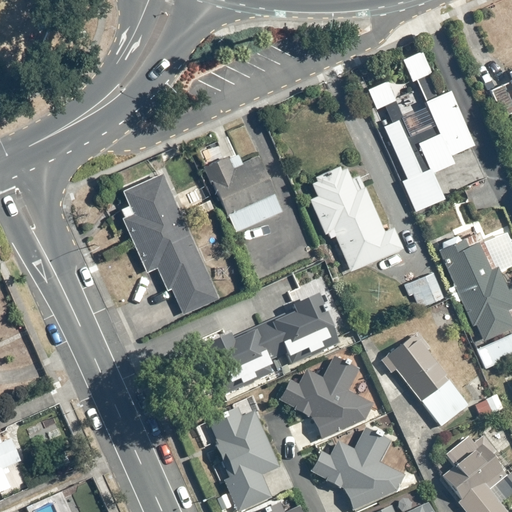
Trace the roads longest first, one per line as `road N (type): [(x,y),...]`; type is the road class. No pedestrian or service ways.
road 1 (secondary): [(4,164),(163,511)]
road 2 (tertiary): [(4,164),(102,105),(135,69),(169,0)]
